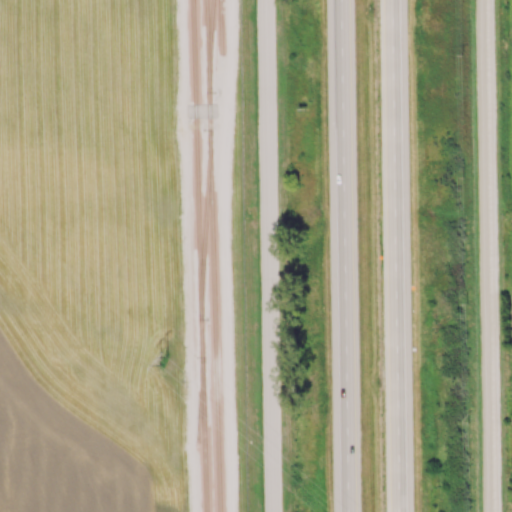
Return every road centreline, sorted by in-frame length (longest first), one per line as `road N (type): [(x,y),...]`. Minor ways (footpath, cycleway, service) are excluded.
road 1 (tertiary): [(494,511),(486,0)]
road 2 (residential): [(267,0),(274,511)]
road 3 (motorway): [(342,0),(349,511)]
road 4 (motorway): [(402,511),(395,0)]
